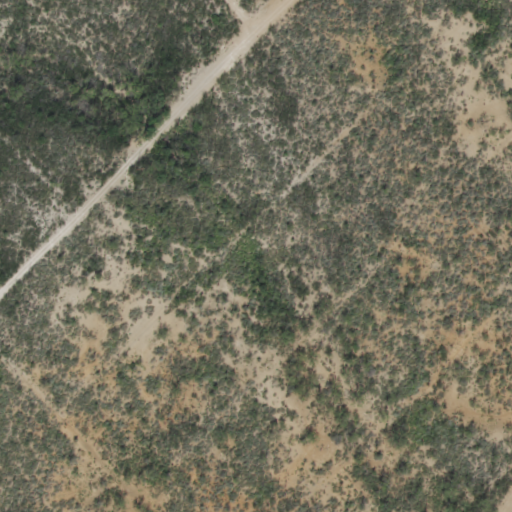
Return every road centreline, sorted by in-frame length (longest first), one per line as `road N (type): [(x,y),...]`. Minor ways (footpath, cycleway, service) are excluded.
road 1 (track): [(369,511),(358,416),(299,296),(235,237),(201,183),(133,130),(0,87)]
road 2 (residential): [(235,237),(221,247),(201,306),(39,511)]
